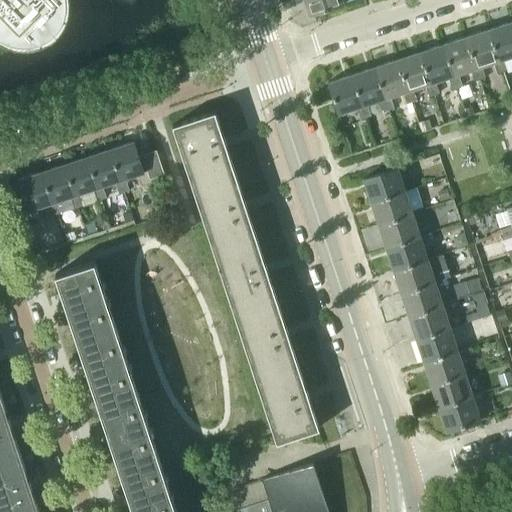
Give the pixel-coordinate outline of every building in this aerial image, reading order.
[(0,0),(0,6),(2,8),(6,10),(11,12),(17,13),(22,13),(27,13),(32,13),(38,12),(42,11),(47,9),(52,6),(55,3),(58,0),(0,0)] [(342,3),(341,0),(303,0),(308,14),(342,3)] [(511,27),(510,21),(487,28),(501,72),(506,70),(502,59),(511,55),(511,27)] [(496,74),(501,72),(487,28),(464,36),(479,79),(483,78),(479,67),(492,62),(496,74)] [(464,36),(441,43),(456,87),(460,85),(456,74),(469,70),(473,81),(479,79),(464,36)] [(450,89),(456,87),(441,43),(419,51),(433,94),(437,93),(434,82),(446,78),(450,89)] [(428,96),(433,94),(419,51),(396,58),(410,102),(414,101),(411,89),(424,85),(428,96)] [(404,104),(410,102),(396,58),(373,66),(388,110),(392,108),(389,96),(400,93),(404,104)] [(382,111),(388,110),(373,66),(350,73),(365,117),(370,115),(366,104),(378,100),(382,111)] [(359,119),(365,117),(350,73),(327,81),(337,113),(355,108),(359,119)] [(192,187),(235,173),(214,110),(172,124),(192,187)] [(433,128),(429,118),(419,122),(423,132),(433,128)] [(131,140),(108,148),(119,179),(124,177),(137,173),(143,191),(161,185),(157,174),(165,171),(158,149),(137,156),(131,140)] [(128,189),(124,177),(119,179),(108,148),(86,155),(96,187),(101,185),(114,181),(117,192),(128,189)] [(96,187),(86,155),(62,162),(73,194),(78,192),(91,188),(95,200),(105,196),(101,185),(96,187)] [(73,194),(62,162),(40,170),(50,202),(55,200),(68,196),(72,208),(82,204),(78,192),(73,194)] [(362,177),(370,200),(404,189),(396,166),(362,177)] [(59,211),(55,200),(50,202),(40,170),(16,177),(27,209),(45,203),(49,215),(59,211)] [(255,236),(235,173),(192,187),(213,250),(255,236)] [(447,188),(438,191),(441,201),(450,198),(447,188)] [(370,200),(377,223),(412,212),(404,189),(370,200)] [(501,234),(511,230),(511,204),(506,206),(511,224),(499,228),(501,234)] [(419,235),(412,212),(377,223),(385,246),(419,235)] [(477,212),(466,216),(470,225),(480,221),(477,212)] [(509,257),(511,255),(511,230),(501,234),(503,238),(511,235),(511,249),(507,251),(509,257)] [(464,233),(458,236),(456,241),(458,247),(468,244),(464,233)] [(427,258),(419,235),(385,246),(393,269),(427,258)] [(276,300),(255,236),(213,250),(234,313),(276,300)] [(429,257),(438,254),(436,248),(427,251),(429,257)] [(393,269),(400,292),(434,281),(427,258),(393,269)] [(114,324),(92,260),(54,272),(75,337),(114,324)] [(482,289),(478,277),(467,281),(470,292),(482,289)] [(400,292),(408,315),(442,304),(434,281),(400,292)] [(487,302),(484,290),(472,294),(476,305),(487,302)] [(297,363),(276,300),(234,313),(254,377),(297,363)] [(415,338),(449,327),(442,304),(408,315),(415,338)] [(505,309),(495,312),(499,322),(508,319),(505,309)] [(114,324),(75,337),(96,401),(135,389),(114,324)] [(423,361),(457,349),(449,327),(415,338),(423,361)] [(500,347),(485,353),(488,362),(503,357),(500,347)] [(430,384),(464,372),(457,349),(423,361),(430,384)] [(317,426),(297,363),(254,377),(275,440),(317,426)] [(430,384),(438,406),(472,395),(464,372),(430,384)] [(511,381),(511,376),(511,373),(499,377),(502,385),(511,381)] [(156,453),(135,389),(96,401),(118,466),(156,453)] [(480,419),(472,395),(438,406),(446,430),(480,419)] [(0,457),(18,451),(0,397),(0,457)] [(0,511),(37,511),(18,451),(0,457),(0,511)] [(132,511),(175,511),(156,453),(118,466),(132,511)] [(329,511),(313,462),(263,479),(266,489),(233,499),(233,500),(237,511),(329,511)]
